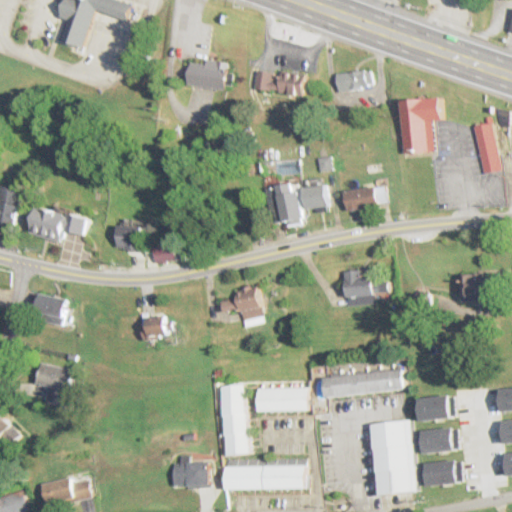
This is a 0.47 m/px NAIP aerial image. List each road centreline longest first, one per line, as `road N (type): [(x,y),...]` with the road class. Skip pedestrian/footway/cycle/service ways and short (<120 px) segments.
road 1 (tertiary): [(511,215),(359,232),(134,277),(0,254)]
road 2 (primary): [(303,0),(511,74)]
road 3 (residential): [(511,492),(349,511)]
